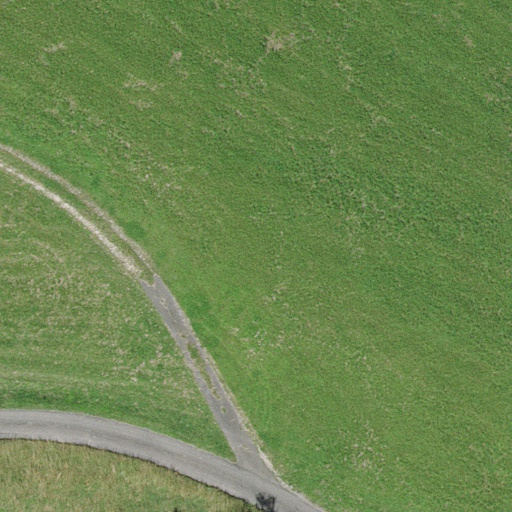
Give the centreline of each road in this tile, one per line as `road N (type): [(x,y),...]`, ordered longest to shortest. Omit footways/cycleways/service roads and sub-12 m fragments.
road 1 (track): [(250,488),(237,441),(160,298),(58,190),(0,159)]
road 2 (unclassified): [(0,426),(95,429),(164,449),(290,511)]
